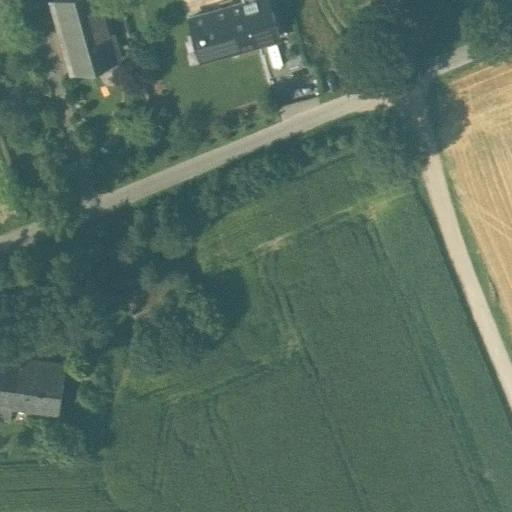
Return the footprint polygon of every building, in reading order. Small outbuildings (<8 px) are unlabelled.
[(10,0),(0,0),(0,9),(13,6),(10,0)] [(120,58),(103,0),(53,0),(52,0),(72,70),(74,70),(73,69),(74,69),(72,64),(116,51),(118,59),(120,58)] [(249,0),(244,2),(190,17),(195,34),(202,32),(208,54),(201,56),(202,57),(229,49),(228,46),(254,38),(255,42),(279,36),(268,0),(249,0)] [(195,34),(201,56),(208,54),(202,32),(195,34)] [(228,46),(229,49),(255,42),(254,38),(228,46)] [(183,269),(127,292),(142,329),(198,307),(183,269)] [(65,362),(0,353),(0,402),(59,411),(65,362)]
